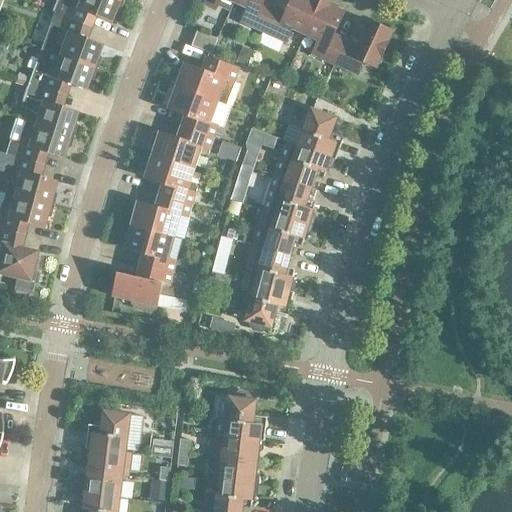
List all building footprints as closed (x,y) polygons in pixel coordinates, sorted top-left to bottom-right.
[(59,0),(53,14),(83,25),(88,14),(110,23),(114,12),(118,13),(123,2),(117,0),(59,0)] [(235,3),(236,0),(207,0),(205,6),(216,11),(217,7),(230,13),(235,3)] [(264,33),(276,8),(264,3),(265,0),(236,0),(235,3),(248,9),(242,23),(264,33)] [(306,35),(322,0),(293,0),(287,14),(276,8),(264,33),(287,43),(293,29),(306,35)] [(335,66),(346,41),(335,35),(346,12),(338,9),(339,7),(324,0),(322,0),(306,35),(319,41),(313,55),(335,66)] [(40,49),(96,69),(101,58),(97,56),(101,45),(78,37),(83,25),(53,14),(40,49)] [(346,41),(335,66),(358,76),(364,62),(377,68),(394,32),(370,21),(358,46),(346,41)] [(218,39),(198,32),(192,47),(213,54),(218,39)] [(28,84),(58,94),(62,82),(85,90),(89,80),(92,80),(96,69),(40,49),(36,61),(28,84)] [(177,87),(219,103),(227,106),(240,70),(208,58),(203,71),(185,64),(177,87)] [(34,125),(73,137),(77,126),(74,124),(77,113),(54,106),(58,94),(28,84),(20,107),(37,115),(34,125)] [(219,103),(177,87),(169,109),(186,116),(182,127),(215,139),(219,127),(211,124),(219,103)] [(299,146),(336,160),(344,138),(332,133),(337,119),(312,110),(299,146)] [(5,154),(35,163),(39,152),(62,159),(66,148),(70,148),(73,137),(34,125),(31,134),(13,131),(5,154)] [(215,139),(182,127),(177,139),(160,133),(153,156),(195,170),(200,156),(208,157),(215,139)] [(336,160),(299,146),(286,142),(274,176),(312,189),(316,177),(324,180),(328,169),(332,167),(334,160),(336,160)] [(5,193),(53,206),(56,195),(53,193),(56,182),(32,175),(35,163),(5,154),(0,152),(0,178),(8,182),(5,193)] [(195,170),(153,156),(145,179),(163,184),(160,196),(193,206),(198,187),(191,183),(195,170)] [(263,210),(312,226),(315,217),(313,214),(316,203),(308,200),(312,189),(274,176),(263,210)] [(0,229),(16,234),(19,222),(43,228),(46,217),(50,217),(53,206),(5,193),(0,211),(0,229)] [(193,206),(160,196),(156,208),(138,203),(132,226),(175,237),(181,216),(189,218),(193,206)] [(252,245),(291,256),(294,245),(302,247),(306,236),(310,234),(312,226),(263,210),(252,245)] [(175,237),(132,226),(125,249),(143,254),(140,266),(196,280),(196,279),(174,274),(177,262),(169,260),(175,237)] [(16,234),(0,229),(0,275),(17,280),(15,287),(32,291),(36,272),(33,270),(37,251),(13,246),(16,234)] [(222,237),(233,240),(234,241),(237,232),(224,229),(222,237)] [(291,256),(252,245),(243,280),(244,281),(295,294),(295,293),(293,293),(295,285),(293,281),(296,270),(288,268),(291,256)] [(207,277),(227,280),(228,267),(208,264),(207,277)] [(196,280),(140,266),(137,277),(119,273),(114,297),(134,302),(133,304),(138,309),(150,311),(156,309),(156,307),(158,307),(160,296),(190,301),(196,280)] [(295,294),(244,281),(235,316),(246,319),(246,321),(249,322),(254,329),(261,332),(268,327),(272,328),(276,313),(289,316),(295,294)] [(12,366),(13,362),(13,360),(0,361),(0,382),(4,384),(5,384),(7,380),(9,376),(9,374),(10,372),(11,368),(12,366)] [(216,435),(265,441),(268,418),(255,416),(257,401),(253,400),(248,394),(240,393),(234,398),(230,398),(227,422),(213,420),(211,434),(216,435)] [(87,448),(131,454),(131,453),(126,453),(131,415),(104,411),(102,427),(89,425),(87,448)] [(265,441),(216,435),(213,458),(217,458),(257,463),(259,452),(262,450),(263,441),(265,442),(265,441)] [(179,453),(190,454),(191,441),(181,440),(179,453)] [(149,457),(172,460),(173,448),(151,445),(149,457)] [(131,454),(87,448),(86,449),(88,449),(87,457),(90,461),(88,472),(129,477),(131,454)] [(190,454),(179,453),(178,466),(188,467),(190,454)] [(257,463),(217,458),(214,481),(258,486),(259,478),(256,474),(257,463)] [(161,468),(160,481),(170,482),(171,469),(161,468)] [(128,477),(129,477),(88,472),(87,483),(84,485),(83,494),(120,499),(123,477),(128,477)] [(168,495),(170,482),(160,481),(153,480),(151,493),(168,495)] [(256,495),(258,486),(214,481),(220,482),(215,511),(242,511),(243,508),(252,509),(253,497),(256,495)] [(118,511),(120,499),(83,494),(81,503),(84,506),(83,511),(118,511)] [(173,501),(172,511),(183,511),(184,508),(180,502),(173,501)]
